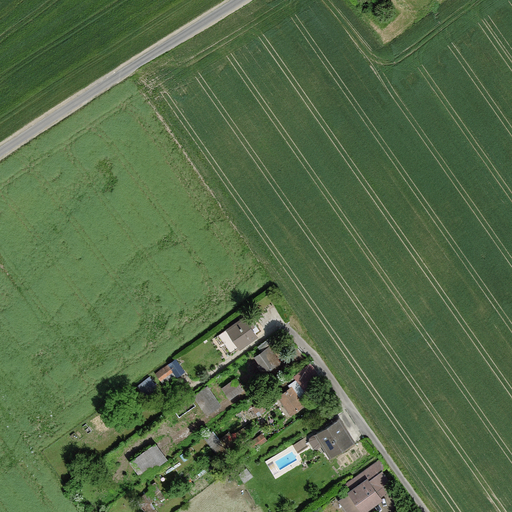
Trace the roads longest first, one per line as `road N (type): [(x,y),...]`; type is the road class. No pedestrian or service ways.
road 1 (unclassified): [(239,0),(0,152)]
road 2 (residential): [(285,326),(326,369),(426,511)]
